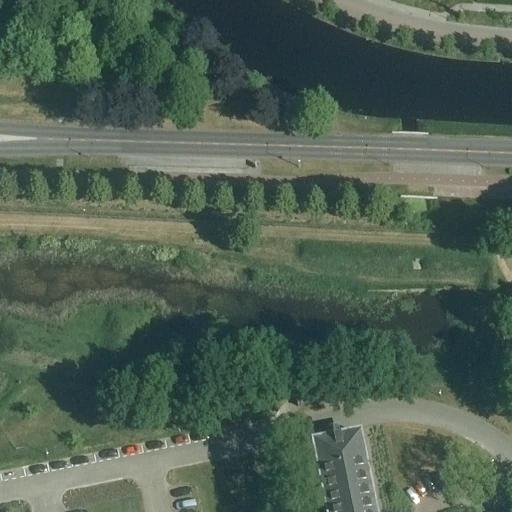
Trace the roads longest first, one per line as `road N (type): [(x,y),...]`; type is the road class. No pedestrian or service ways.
road 1 (secondary): [(511,154),(45,140)]
road 2 (unclassified): [(511,41),(426,30),(337,0)]
